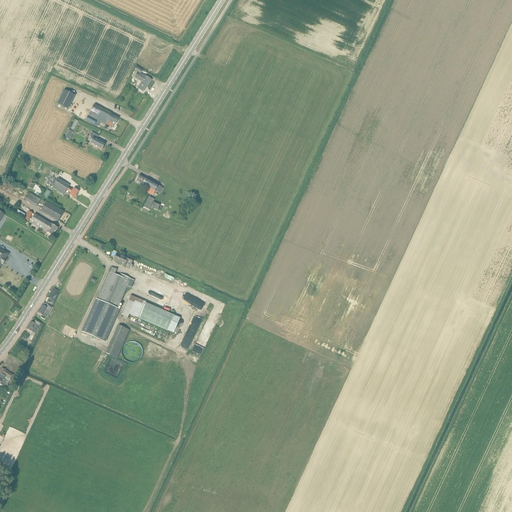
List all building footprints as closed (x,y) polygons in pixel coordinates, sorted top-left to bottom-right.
[(138,88),(138,89),(143,92),(147,85),(147,86),(151,80),(145,76),(141,73),(142,71),(136,67),(135,70),(138,72),(134,78),(141,82),(138,88)] [(64,90),(57,103),(68,109),(75,95),(64,90)] [(93,117),(108,125),(112,128),(114,124),(115,125),(118,118),(94,105),(89,115),(88,116),(92,119),(93,117)] [(69,140),(73,132),(68,130),(64,137),(69,140)] [(89,144),(97,148),(101,150),(105,143),(97,139),(99,136),(91,132),(89,136),(93,138),(89,144)] [(143,191),(143,190),(153,195),(155,191),(159,194),(163,188),(144,177),(139,175),(136,181),(143,185),(140,189),(143,191)] [(52,188),(59,192),(63,195),(67,190),(71,193),(69,195),(74,198),(78,192),(73,189),(73,190),(69,187),(69,186),(58,179),(52,188)] [(33,190),(41,195),(43,189),(38,186),(38,187),(35,185),(33,190)] [(178,191),(167,185),(165,189),(171,193),(171,194),(186,203),(189,198),(178,192),(178,191)] [(26,201),(36,207),(41,200),(30,193),(26,201)] [(143,208),(148,210),(154,199),(148,197),(143,208)] [(160,210),(164,211),(177,218),(180,212),(174,209),(175,207),(162,200),(159,205),(162,206),(160,210)] [(63,212),(59,209),(46,202),(41,211),(58,221),(63,212)] [(24,219),(28,221),(33,214),(29,211),(24,219)] [(58,228),(53,225),(51,224),(50,224),(34,215),(29,223),(37,227),(41,230),(42,229),(53,236),(58,228)] [(0,268),(2,265),(3,266),(7,259),(6,259),(9,253),(0,247),(0,268)] [(118,263),(122,265),(125,266),(126,263),(131,265),(133,259),(128,257),(128,258),(117,254),(114,260),(118,261),(118,263)] [(96,299),(92,308),(82,332),(105,342),(119,309),(117,308),(131,278),(120,274),(119,276),(114,274),(117,270),(111,267),(97,299),(96,299)] [(47,302),(49,303),(50,302),(53,303),(58,291),(54,288),(48,298),(49,298),(47,302)] [(128,301),(121,315),(127,318),(129,314),(139,319),(167,331),(174,315),(146,303),(146,302),(131,295),(128,301)] [(38,312),(42,315),(48,306),(43,303),(38,312)] [(27,329),(31,331),(35,334),(39,326),(31,322),(27,329)] [(113,335),(109,347),(120,352),(130,330),(118,325),(113,335)] [(0,370),(0,384),(6,388),(5,389),(8,390),(10,386),(7,384),(10,379),(13,375),(2,368),(0,370)]
